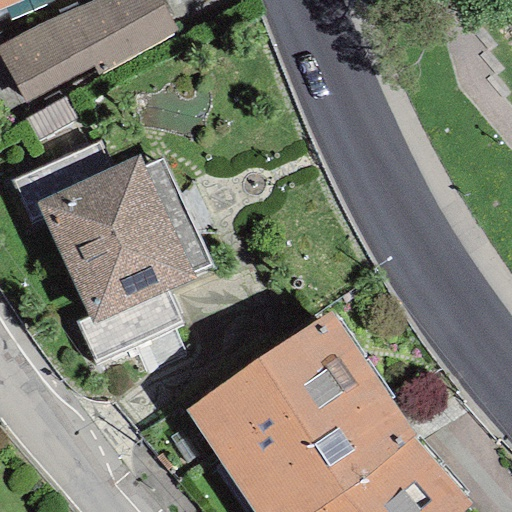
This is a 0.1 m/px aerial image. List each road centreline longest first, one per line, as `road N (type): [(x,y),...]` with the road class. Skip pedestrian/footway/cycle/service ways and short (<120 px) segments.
road 1 (primary): [(511,396),(427,284),(347,133),(290,0)]
road 2 (residential): [(0,387),(109,511)]
